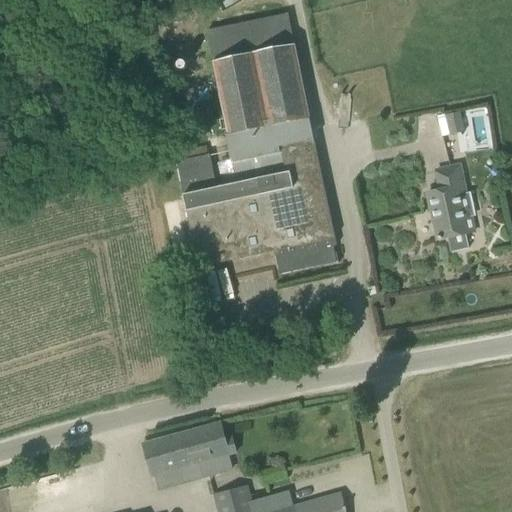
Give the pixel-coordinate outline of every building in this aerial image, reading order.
[(215,65),(213,66),(229,139),(226,139),(232,167),(282,156),(286,177),(217,191),(210,158),(176,165),(199,268),(274,252),(279,275),(336,263),(333,247),(336,246),(313,141),(287,14),(208,31),(215,65)] [(174,132),(163,78),(166,77),(161,52),(128,59),(143,138),(174,132)] [(459,115),(445,118),(450,137),(463,134),(459,115)] [(427,194),(437,241),(473,233),(459,166),(436,171),(440,191),(427,194)] [(220,424),(143,445),(151,476),(174,470),(178,485),(189,482),(187,475),(194,473),(196,480),(216,474),(212,460),(235,453),(231,438),(224,440),(220,424)] [(213,495),(217,511),(344,511),(340,494),(277,511),(260,511),(258,503),(252,505),(246,486),(213,495)]
